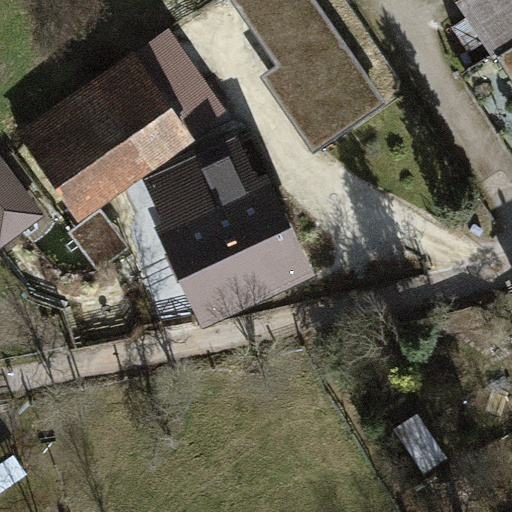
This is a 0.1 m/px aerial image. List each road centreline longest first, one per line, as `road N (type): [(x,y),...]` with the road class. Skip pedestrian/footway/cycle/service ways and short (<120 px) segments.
road 1 (track): [(0,380),(485,274)]
road 2 (track): [(485,274),(308,174),(200,27)]
road 3 (track): [(511,200),(381,0)]
